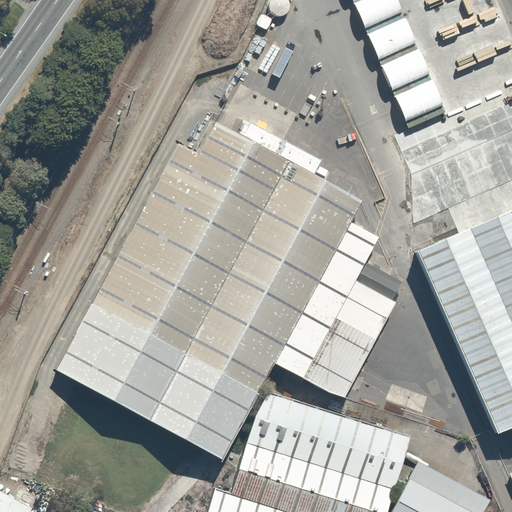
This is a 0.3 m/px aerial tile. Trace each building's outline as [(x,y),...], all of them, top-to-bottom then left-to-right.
[(333,223),(346,199),(201,120),(184,151),(166,142),(41,369),(204,458),(257,361),(326,399),(379,302),(341,281),(364,240),(333,223)] [(511,196),(401,244),(480,430),(511,416),(511,196)] [(248,389),(231,442),(377,488),(394,435),(248,389)] [(231,442),(215,494),(271,511),(369,511),(377,488),(231,442)] [(465,511),(473,499),(404,461),(375,511),(465,511)] [(511,511),(511,466),(494,474),(510,511),(511,511)] [(189,511),(271,511),(215,494),(197,488),(189,511)] [(0,511),(41,511),(0,490),(0,511)]
